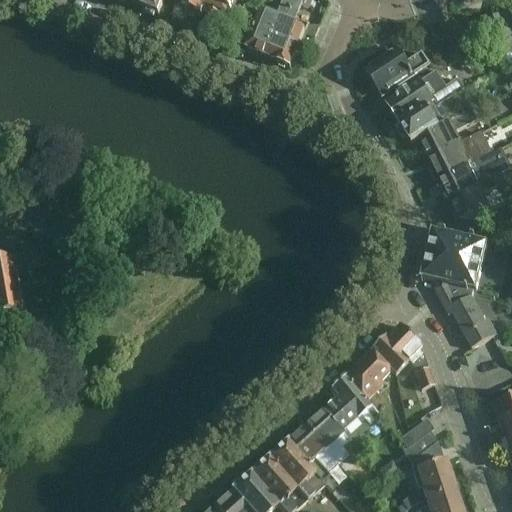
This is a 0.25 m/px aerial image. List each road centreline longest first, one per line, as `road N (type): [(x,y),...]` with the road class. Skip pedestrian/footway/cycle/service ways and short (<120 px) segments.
road 1 (residential): [(33,0),(285,97),(331,71)]
road 2 (residential): [(393,285),(307,382),(168,511)]
road 3 (tertiary): [(494,511),(428,339),(393,285)]
road 4 (tertiary): [(393,285),(397,218),(331,71)]
